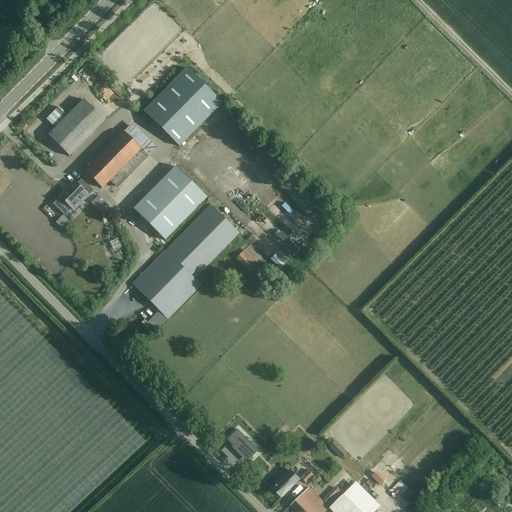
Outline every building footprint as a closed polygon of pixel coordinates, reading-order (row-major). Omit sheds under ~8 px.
[(179,146),(221,103),(186,68),(143,111),(179,146)] [(83,99),(47,135),(69,156),(104,121),(83,99)] [(84,171),(101,188),(109,180),(114,186),(146,154),(140,148),(146,142),(129,125),(84,171)] [(206,197),(175,166),(133,209),(164,240),(206,197)] [(73,210),(93,191),(81,179),(76,183),(74,181),(59,196),(59,197),(52,204),(64,216),(71,208),(73,210)] [(165,251),(132,284),(167,319),(200,285),(194,278),(239,233),(210,205),(187,229),(165,251)] [(245,249),(235,259),(246,269),(255,260),(245,249)] [(238,429),(228,440),(245,458),(256,447),(238,429)] [(282,497),(300,479),(291,470),(286,475),(282,472),(275,479),(279,482),(273,488),(282,497)] [(307,483),(314,476),(308,470),(301,478),(307,483)] [(336,486),(323,499),(330,506),(343,494),(336,486)] [(324,511),(329,508),(325,504),(309,488),(301,496),(291,506),(297,511),(324,511)] [(349,489),(344,495),(330,508),(334,511),(360,511),(361,511),(366,506),(349,489)]
